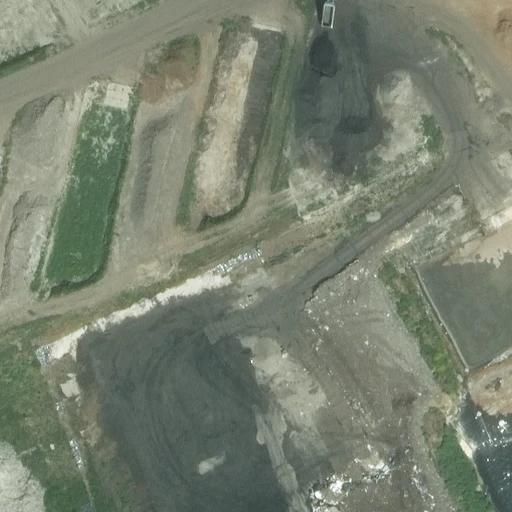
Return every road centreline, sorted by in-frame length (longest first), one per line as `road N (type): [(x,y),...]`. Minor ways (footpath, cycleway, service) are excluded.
road 1 (track): [(147,511),(432,367)]
road 2 (track): [(235,356),(448,275),(511,214)]
